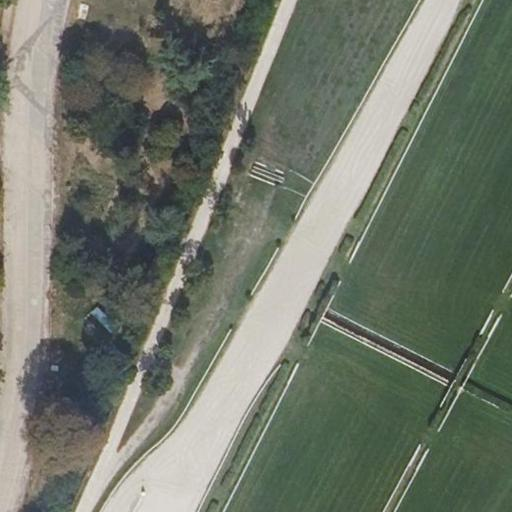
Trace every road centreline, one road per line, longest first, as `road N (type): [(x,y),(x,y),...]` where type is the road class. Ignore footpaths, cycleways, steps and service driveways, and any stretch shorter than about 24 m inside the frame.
road 1 (trunk): [(0,295),(291,0)]
road 2 (trunk): [(155,0),(0,157)]
